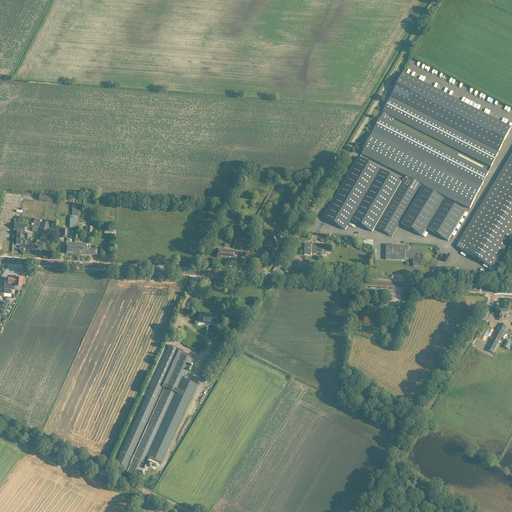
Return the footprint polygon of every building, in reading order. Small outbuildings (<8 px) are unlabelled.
[(499,152),(511,127),(403,73),(391,97),(499,152)] [(498,152),(395,100),(391,98),(383,112),(384,112),(381,117),(374,131),(481,186),(489,172),(384,119),(387,114),(491,167),(498,152)] [(422,184),(470,209),(481,187),(373,132),(363,154),(407,176),(422,184)] [(350,173),(324,217),(346,230),(352,219),(373,231),(402,181),(359,157),(351,171),(350,173)] [(511,237),(511,168),(463,250),(493,269),(511,237)] [(405,179),(376,227),(392,237),(422,185),(405,179)] [(427,229),(448,241),(465,212),(423,187),(401,224),(422,236),(427,229)] [(39,201),(48,202),(49,195),(40,193),(39,201)] [(42,222),(40,232),(46,234),(49,224),(42,222)] [(16,224),(14,224),(14,229),(17,230),(16,244),(23,245),(24,233),(24,227),(21,226),(21,224),(16,224)] [(273,227),(261,248),(267,251),(279,231),(273,227)] [(24,233),(23,245),(31,245),(31,240),(31,236),(31,234),(24,233)] [(67,243),(66,249),(66,254),(74,254),(75,244),(67,243)] [(87,244),(75,244),(74,254),(97,255),(97,250),(87,250),(87,244)] [(312,245),(305,244),(304,255),(311,255),(312,252),(314,252),(314,253),(322,254),(322,249),(324,249),(324,246),(320,246),(320,245),(314,245),(312,245)] [(405,250),(409,250),(409,247),(387,245),(386,260),(405,261),(405,259),(405,250)] [(229,250),(225,249),(220,249),(220,251),(218,251),(217,257),(234,259),(234,252),(234,251),(229,250)] [(417,262),(418,252),(409,251),(409,250),(405,250),(405,259),(413,259),(413,267),(417,267),(417,262)] [(4,290),(4,294),(11,295),(12,291),(15,291),(15,290),(15,287),(22,288),(22,285),(23,279),(18,279),(16,278),(16,277),(16,276),(12,276),(12,278),(8,278),(5,278),(5,281),(4,290)] [(500,310),(500,317),(501,317),(501,320),(511,321),(511,314),(509,314),(509,311),(500,310)] [(215,324),(216,320),(217,316),(200,313),(199,322),(215,324)] [(506,330),(499,326),(498,328),(499,328),(498,331),(497,330),(487,349),(493,353),(506,330)] [(215,344),(201,376),(208,379),(223,347),(215,344)] [(196,385),(184,380),(192,360),(190,359),(191,357),(182,352),(182,353),(169,347),(147,395),(116,463),(114,468),(139,479),(141,474),(146,462),(159,468),(196,385)]
